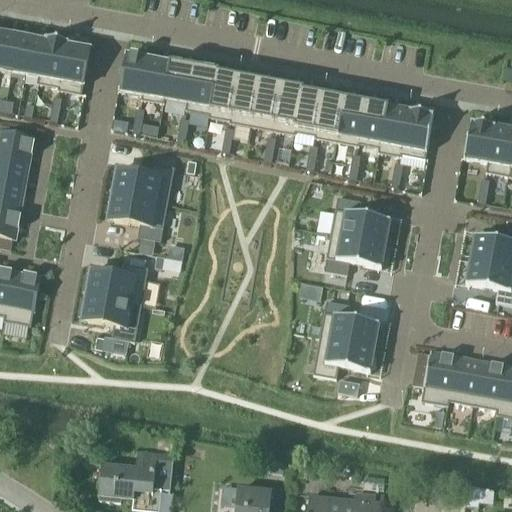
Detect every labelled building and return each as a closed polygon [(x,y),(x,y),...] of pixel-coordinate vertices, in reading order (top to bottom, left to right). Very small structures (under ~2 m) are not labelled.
[(4,38),(0,57),(0,76),(11,78),(18,40),(4,38)] [(18,40),(11,78),(25,81),(32,43),(18,40)] [(32,43),(25,81),(39,83),(46,45),(32,43)] [(46,45),(39,83),(60,87),(67,49),(68,47),(47,43),(46,45)] [(67,49),(60,87),(83,91),(90,53),(67,49)] [(128,61),(121,99),(142,103),(149,65),(128,61)] [(149,65),(142,103),(164,107),(171,68),(149,65)] [(171,68),(164,107),(187,111),(194,73),(171,68)] [(194,73),(187,111),(211,115),(217,79),(218,77),(194,73)] [(211,115),(210,118),(232,121),(239,83),(217,79),(211,115)] [(239,83),(232,121),(253,125),(260,87),(239,83)] [(260,87),(253,125),(274,129),(281,91),(260,87)] [(281,91),(274,129),(295,133),(302,97),(302,95),(281,91)] [(295,133),(295,135),(316,139),(323,101),(302,97),(295,133)] [(323,101),(316,139),(337,143),(344,105),(323,101)] [(59,116),(62,104),(54,102),(51,114),(59,116)] [(344,105),(337,143),(359,147),(366,109),(344,105)] [(14,107),(6,106),(4,118),(11,119),(14,107)] [(32,123),(34,111),(26,109),(24,121),(32,123)] [(366,109),(359,147),(380,151),(387,113),(366,109)] [(387,113),(380,151),(401,155),(408,117),(387,113)] [(57,127),(59,116),(51,114),(49,126),(57,127)] [(134,126),(142,127),(144,115),(136,114),(134,126)] [(408,117),(401,155),(425,159),(432,121),(408,117)] [(181,124),(179,136),(186,137),(189,125),(181,124)] [(140,139),(142,127),(134,126),(132,138),(140,139)] [(464,159),(463,164),(487,169),(494,131),(470,126),(466,151),(464,159)] [(487,169),(485,178),(492,179),(509,182),(511,165),(511,133),(494,131),(487,169)] [(231,147),(233,136),(225,134),(223,146),(231,147)] [(186,137),(179,136),(176,148),(184,149),(186,137)] [(0,137),(0,164),(28,169),(32,143),(0,137)] [(267,143),(265,155),(273,156),(275,145),(267,143)] [(231,147),(223,146),(221,157),(229,159),(231,147)] [(318,153),(310,151),(308,163),(316,165),(318,153)] [(265,155),(263,166),(271,168),(273,156),(265,155)] [(350,172),(358,173),(360,161),(352,160),(350,172)] [(314,177),(316,165),(308,163),(306,175),(314,177)] [(0,164),(0,189),(23,194),(28,169),(0,164)] [(324,174),(331,175),(333,167),(326,166),(324,174)] [(188,168),(186,180),(194,182),(196,170),(188,168)] [(395,168),(393,180),(401,182),(403,170),(395,168)] [(117,175),(112,200),(158,208),(162,184),(172,186),(174,173),(151,169),(149,181),(117,175)] [(358,173),(350,172),(348,184),(356,185),(358,173)] [(401,182),(393,180),(390,192),(398,193),(401,182)] [(489,185),(481,184),(479,196),(487,197),(489,185)] [(0,189),(0,214),(19,218),(23,194),(0,189)] [(487,197),(479,196),(477,208),(485,209),(487,197)] [(112,200),(108,225),(140,231),(138,243),(161,247),(163,234),(153,233),(158,208),(112,200)] [(337,203),(335,216),(344,218),(340,242),(386,250),(390,225),(358,219),(360,207),(337,203)] [(0,241),(14,244),(19,218),(0,214),(0,241)] [(470,263),(470,264),(511,271),(511,234),(509,234),(506,246),(474,240),(470,263)] [(326,264),(324,277),(347,281),(349,269),(381,275),(386,250),(340,242),(336,266),(326,264)] [(11,256),(13,244),(4,243),(2,254),(11,256)] [(164,263),(156,261),(154,273),(162,275),(164,263)] [(130,263),(128,271),(143,273),(145,265),(130,263)] [(468,276),(465,290),(497,295),(495,308),(511,310),(511,271),(470,264),(470,266),(469,272),(468,276)] [(91,276),(86,301),(95,303),(132,309),(136,286),(145,288),(148,274),(143,273),(128,271),(125,270),(123,282),(91,276)] [(0,274),(0,321),(5,323),(13,277),(0,274)] [(5,323),(4,327),(31,332),(40,282),(13,277),(5,323)] [(81,305),(78,320),(82,321),(82,326),(114,332),(112,344),(134,348),(137,334),(128,332),(132,309),(95,303),(86,301),(85,306),(81,305)] [(326,305),(324,318),(334,320),(329,345),(375,353),(379,328),(347,322),(349,309),(326,305)] [(100,342),(97,354),(105,355),(108,343),(100,342)] [(315,369),(313,382),(335,386),(338,374),(370,379),(375,353),(329,345),(324,370),(315,369)] [(424,393),(421,407),(448,412),(449,407),(457,362),(430,357),(430,360),(429,365),(427,373),(426,381),(424,393)] [(418,358),(416,366),(428,368),(430,360),(418,358)] [(457,362),(449,407),(467,411),(473,412),(481,366),(457,362)] [(416,366),(415,374),(427,376),(428,368),(416,366)] [(481,366),(473,412),(496,416),(505,370),(481,366)] [(496,416),(495,421),(511,423),(511,371),(505,370),(496,416)] [(415,374),(413,382),(425,385),(427,376),(415,374)] [(412,391),(424,393),(425,385),(413,382),(412,391)] [(337,398),(357,401),(359,389),(340,386),(337,398)] [(101,470),(98,506),(120,508),(121,503),(134,505),(133,511),(134,511),(159,511),(162,490),(154,489),(157,459),(137,457),(135,474),(101,470)] [(362,493),(383,495),(384,483),(384,482),(380,482),(364,480),(362,493)] [(468,491),(467,499),(466,504),(465,511),(478,511),(480,493),(468,491)] [(269,511),(271,497),(238,494),(236,511),(269,511)] [(356,505),(310,500),(308,511),(381,511),(382,500),(357,498),(356,505)]
